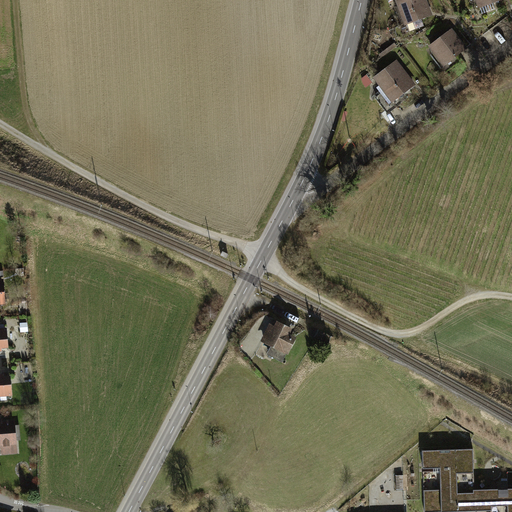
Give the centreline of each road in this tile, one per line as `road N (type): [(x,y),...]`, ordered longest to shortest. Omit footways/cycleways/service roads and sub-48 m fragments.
road 1 (track): [(511,297),(470,296),(418,330),(387,333),(296,284),(263,255),(113,190),(0,122)]
road 2 (secondary): [(298,190),(129,511)]
road 3 (residential): [(298,190),(315,191),(511,48)]
road 4 (secondary): [(362,0),(329,120),(298,190)]
road 5 (track): [(45,151),(24,96),(16,0)]
